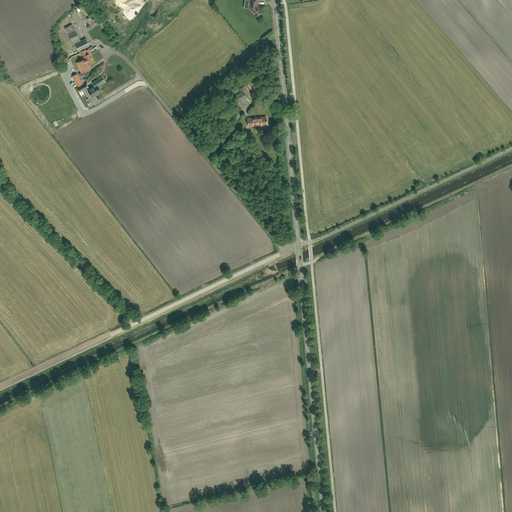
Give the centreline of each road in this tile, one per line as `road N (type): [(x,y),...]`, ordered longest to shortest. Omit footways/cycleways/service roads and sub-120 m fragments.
road 1 (track): [(0,407),(300,265)]
road 2 (unclassified): [(285,251),(129,62),(106,48)]
road 3 (tertiary): [(323,511),(298,246)]
road 4 (tertiary): [(298,246),(274,0)]
road 5 (unclassified): [(298,246),(511,148)]
road 6 (unclassified): [(285,251),(112,334)]
road 7 (track): [(112,334),(0,386)]
